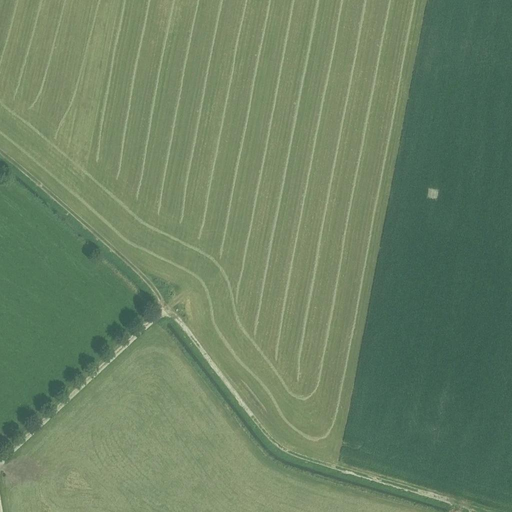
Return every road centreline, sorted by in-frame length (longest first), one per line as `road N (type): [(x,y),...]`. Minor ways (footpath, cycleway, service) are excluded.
road 1 (track): [(458,507),(291,456),(275,444),(146,280),(0,154)]
road 2 (track): [(166,309),(0,462)]
